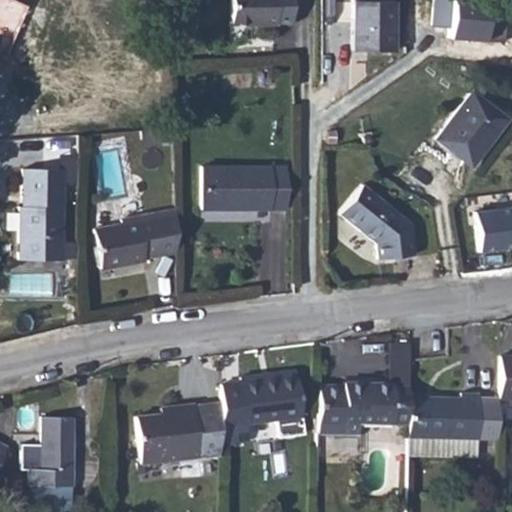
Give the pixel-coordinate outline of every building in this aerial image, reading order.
[(236,0),(235,29),(299,23),(298,0),(236,0)] [(400,47),(400,0),(356,0),(357,47),(400,47)] [(458,25),(457,0),(439,0),(439,25),(458,25)] [(475,0),(457,0),(458,25),(475,25),(475,0)] [(253,84),(251,56),(196,61),(198,89),(253,84)] [(474,164),(496,135),(491,132),(496,126),(494,123),(501,115),(474,93),(440,139),(474,164)] [(491,132),(496,135),(507,120),(501,115),(494,123),(496,126),(491,132)] [(78,154),(59,154),(59,169),(62,169),(62,182),(79,182),(78,154)] [(202,209),(283,210),(285,164),(202,166),(202,209)] [(62,182),(62,169),(59,169),(24,171),(19,261),(62,262),(62,182)] [(412,226),(365,185),(340,214),(376,245),(378,261),(415,257),(412,226)] [(511,206),(472,212),(477,252),(511,247),(511,206)] [(101,272),(180,257),(180,208),(140,214),(141,222),(121,226),(95,230),(101,272)] [(141,222),(140,214),(119,217),(121,226),(141,222)] [(511,355),(498,355),(498,392),(498,394),(511,394),(511,355)] [(241,381),(223,383),(222,433),(252,431),(251,421),(272,419),(272,415),(278,413),(285,418),(296,417),(291,377),(254,379),(254,373),(241,374),(241,381)] [(327,383),(326,427),(358,429),(359,419),(411,420),(412,392),(412,384),(397,384),(398,379),(356,377),(355,384),(327,383)] [(412,392),(411,420),(411,435),(477,435),(497,435),(498,394),(498,392),(476,391),(476,388),(459,388),(458,392),(412,392)] [(140,463),(195,455),(190,406),(162,409),(163,414),(138,418),(140,463)] [(75,417),(46,419),(47,444),(27,444),(27,469),(35,469),(36,485),(76,483),(75,417)] [(222,433),(222,443),(253,440),(252,431),(222,433)] [(411,435),(410,455),(476,455),(477,435),(411,435)] [(0,468),(9,449),(0,444),(0,468)]
